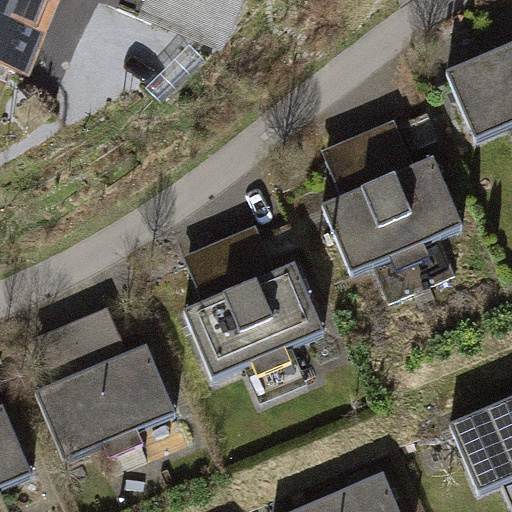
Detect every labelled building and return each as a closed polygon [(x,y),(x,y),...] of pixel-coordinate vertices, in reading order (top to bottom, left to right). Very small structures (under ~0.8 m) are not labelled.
[(65,21),(14,0),(0,0),(0,94),(29,106),(65,21)] [(14,0),(65,21),(73,0),(14,0)] [(171,0),(161,32),(232,54),(248,0),(171,0)] [(511,62),(451,90),(480,156),(511,141),(511,62)] [(435,130),(413,139),(423,163),(445,153),(435,130)] [(358,293),(373,286),(387,317),(465,283),(451,252),(473,242),(441,169),(418,179),(401,141),(331,172),(347,210),(325,220),(358,293)] [(292,234),(270,243),(280,266),(302,257),(292,234)] [(215,397),(253,380),(263,401),(305,382),(296,361),(330,346),(298,273),(275,283),(258,245),(188,276),(205,314),(183,323),(215,397)] [(144,311),(122,320),(132,344),(154,334),(144,311)] [(66,474),(103,458),(113,479),(157,460),(148,438),(182,423),(149,350),(126,360),(110,322),(39,353),(56,391),(34,401),(66,474)] [(2,380),(0,380),(0,408),(12,403),(2,380)] [(0,511),(8,511),(6,507),(40,492),(8,419),(0,422),(0,511)] [(511,432),(456,455),(478,511),(500,511),(511,507),(511,432)] [(351,511),(405,511),(398,493),(351,511)]
